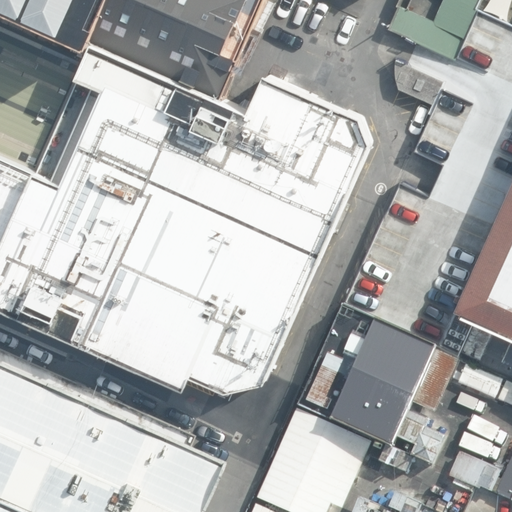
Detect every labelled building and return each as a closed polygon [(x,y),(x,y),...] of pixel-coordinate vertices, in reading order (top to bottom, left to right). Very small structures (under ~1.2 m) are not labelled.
[(0,0),(0,6),(97,49),(118,0),(0,0)] [(268,0),(118,0),(97,49),(228,95),(268,0)] [(477,0),(446,0),(438,20),(400,4),(390,27),(453,53),(477,0)] [(97,49),(0,6),(0,154),(45,173),(97,49)] [(460,359),(476,320),(460,313),(511,195),(511,29),(478,15),(458,60),(418,42),(407,67),(397,63),(400,90),(434,104),(430,114),(433,115),(416,152),(445,165),(432,196),(403,181),(346,306),(460,359)] [(228,95),(97,49),(45,173),(0,154),(0,265),(0,266),(0,265),(0,301),(196,385),(203,372),(239,386),(275,379),(373,151),(372,119),(277,70),(259,105),(228,95)] [(511,195),(460,313),(476,320),(511,336),(511,195)] [(459,361),(347,310),(303,408),(366,437),(436,468),(450,438),(428,428),(459,361)] [(511,339),(496,376),(511,382),(511,339)] [(189,432),(0,350),(0,502),(22,511),(200,511),(225,460),(185,443),(189,432)] [(330,511),(366,437),(303,408),(261,499),(288,511),(330,511)] [(511,460),(507,473),(460,453),(450,476),(511,501),(511,460)] [(22,511),(0,502),(0,511),(22,511)]
